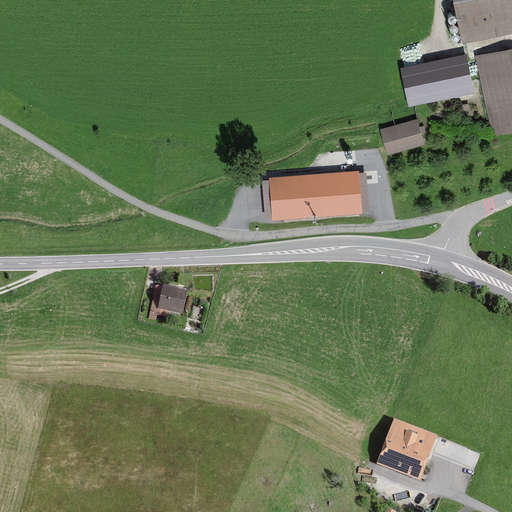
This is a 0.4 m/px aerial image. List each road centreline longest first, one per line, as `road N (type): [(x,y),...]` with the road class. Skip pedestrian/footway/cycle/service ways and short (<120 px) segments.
road 1 (unclassified): [(468,214),(233,236),(143,206),(0,119)]
road 2 (secondary): [(0,264),(332,249),(440,262)]
